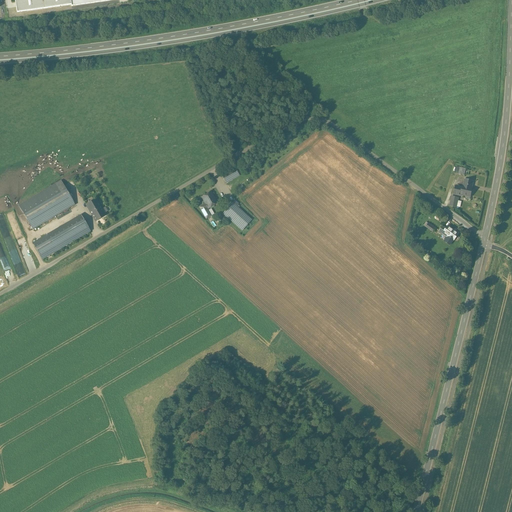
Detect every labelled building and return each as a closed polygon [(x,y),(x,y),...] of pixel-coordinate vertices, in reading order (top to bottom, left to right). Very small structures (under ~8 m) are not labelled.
[(15,0),(17,13),(71,5),(70,0),(15,0)] [(235,168),(222,176),(226,183),(239,175),(235,168)] [(462,189),(461,195),(470,197),(472,188),(471,188),(473,182),(465,180),(464,186),(463,186),(462,189)] [(61,181),(19,206),(33,229),(74,205),(61,181)] [(461,195),(462,189),(456,187),(454,194),(461,196),(461,195)] [(217,203),(211,193),(202,198),(206,204),(199,207),(206,219),(211,216),(207,208),(217,203)] [(458,196),(452,195),(450,205),(456,206),(458,196)] [(96,199),(86,205),(96,221),(105,216),(96,199)] [(251,220),(232,203),(224,212),(243,229),(251,220)] [(46,236),(33,244),(42,259),(90,231),(82,218),(48,238),(46,236)] [(436,229),(428,223),(426,227),(433,232),(436,229)] [(454,241),(460,233),(456,230),(455,231),(448,226),(446,229),(443,232),(449,237),(445,242),(449,245),(453,240),(454,241)]
